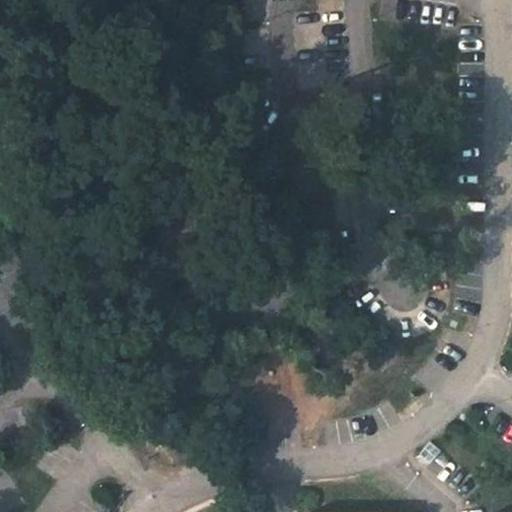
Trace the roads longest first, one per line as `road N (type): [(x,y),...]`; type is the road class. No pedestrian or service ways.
road 1 (residential): [(149,499),(248,467),(360,454),(422,424),(472,373),(497,278),(482,0)]
road 2 (track): [(298,298),(247,350),(149,499)]
road 3 (residential): [(18,375),(66,388),(149,499)]
